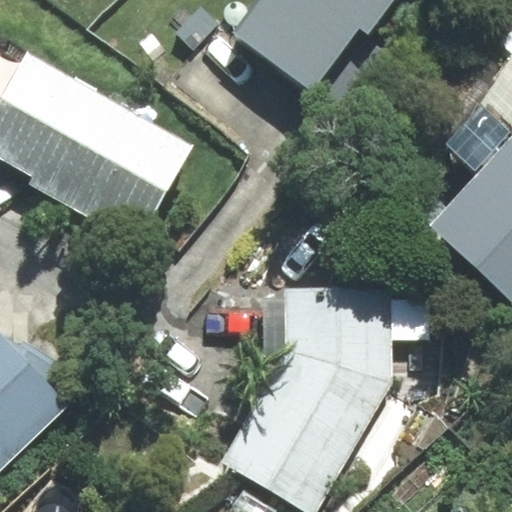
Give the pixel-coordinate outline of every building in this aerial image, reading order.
[(259,0),(235,32),(313,90),(359,28),(368,35),(394,0),(259,0)] [(193,145),(29,56),(0,108),(0,155),(35,174),(29,185),(138,245),(193,145)] [(511,299),(511,137),(431,225),(511,299)] [(284,289),(285,351),(220,462),(307,511),(315,511),(392,383),(390,287),(284,289)] [(0,470),(69,401),(0,332),(0,470)]
